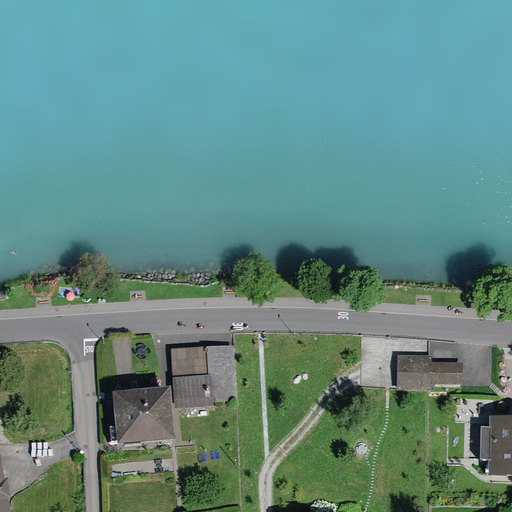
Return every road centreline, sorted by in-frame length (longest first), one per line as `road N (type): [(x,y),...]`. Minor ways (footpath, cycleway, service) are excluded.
road 1 (residential): [(511,334),(256,315),(75,327)]
road 2 (residential): [(91,511),(75,327)]
